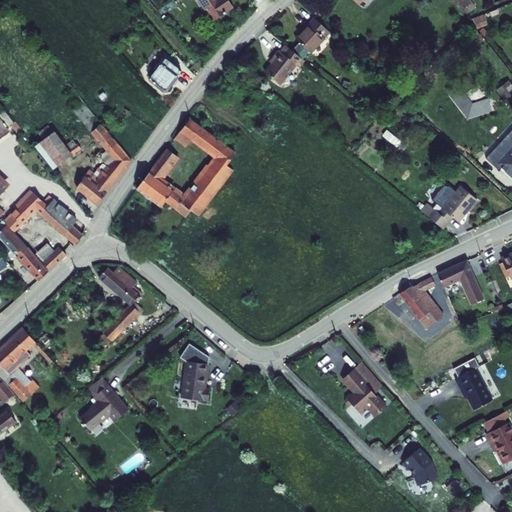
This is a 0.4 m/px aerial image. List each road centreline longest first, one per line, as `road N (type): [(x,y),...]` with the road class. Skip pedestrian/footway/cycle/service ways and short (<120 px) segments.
road 1 (tertiary): [(282,0),(206,77),(120,190),(96,250)]
road 2 (tertiary): [(335,318),(277,355),(257,355),(135,260),(96,250)]
road 3 (residential): [(491,495),(335,318)]
road 4 (tertiary): [(335,318),(511,226)]
road 5 (tertiary): [(96,250),(0,333)]
